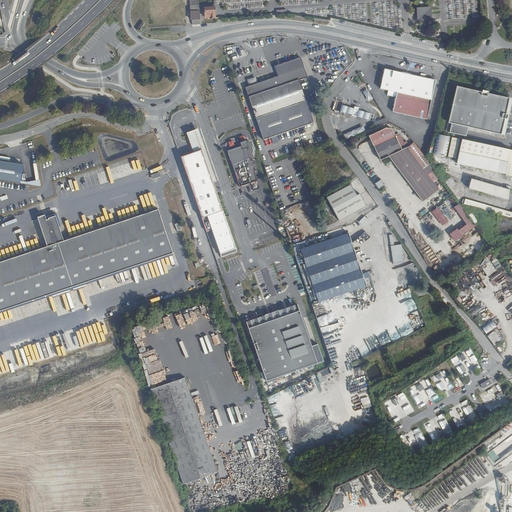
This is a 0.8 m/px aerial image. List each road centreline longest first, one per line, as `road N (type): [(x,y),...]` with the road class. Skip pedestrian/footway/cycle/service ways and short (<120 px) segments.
road 1 (unclassified): [(511,377),(329,129),(330,99),(366,47)]
road 2 (secondary): [(511,71),(269,23),(166,46)]
road 3 (secondary): [(184,67),(222,37),(268,31),(366,47)]
road 4 (unclassified): [(0,140),(75,114),(132,126),(156,117)]
road 5 (secondary): [(366,47),(511,79)]
road 6 (trunk): [(0,126),(70,97),(139,100)]
road 7 (trunk): [(0,86),(107,0)]
